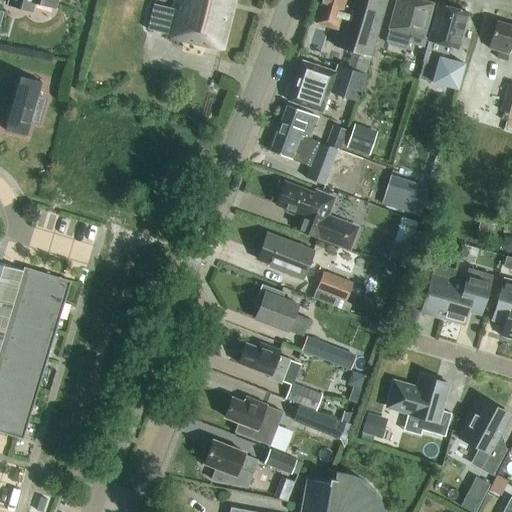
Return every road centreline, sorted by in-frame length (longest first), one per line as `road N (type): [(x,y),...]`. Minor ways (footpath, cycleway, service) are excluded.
road 1 (tertiary): [(182,280),(287,0)]
road 2 (unclassified): [(135,511),(209,328),(182,280)]
road 3 (tertiary): [(91,511),(182,280)]
